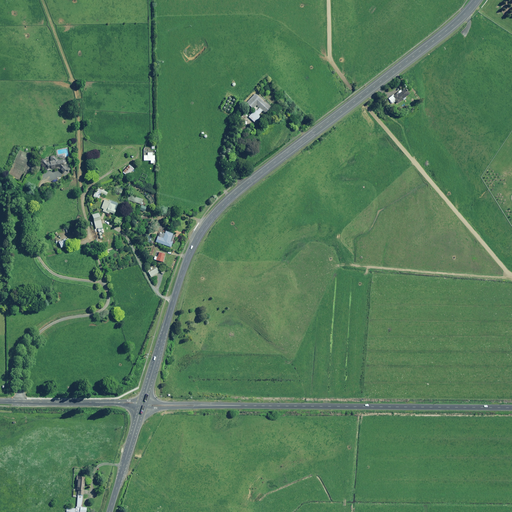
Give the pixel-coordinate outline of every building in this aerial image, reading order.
[(409,94),(405,89),(399,93),(398,92),(389,99),(392,103),(395,101),(397,103),(403,99),(403,100),(405,99),(404,98),(409,94)] [(271,107),(256,93),(246,103),(254,110),(248,117),(254,123),(260,117),(258,115),(262,111),(266,114),(271,107)] [(229,96),(222,108),(224,109),(231,97),(229,96)] [(235,100),(232,98),(226,110),(229,111),(235,100)] [(152,153),(147,153),(147,155),(144,155),(144,161),(150,160),(150,163),(155,163),(155,155),(152,156),(152,153)] [(40,163),(40,164),(47,171),(58,169),(64,174),(67,170),(69,172),(72,169),(69,167),(69,166),(69,165),(69,164),(69,163),(69,162),(68,162),(68,161),(68,160),(67,160),(67,159),(66,158),(63,158),(63,154),(45,157),(45,159),(45,158),(44,158),(43,158),(42,159),(41,159),(41,160),(40,160),(40,161),(40,162),(40,163)] [(108,192),(98,188),(96,192),(95,192),(93,196),(98,198),(101,193),(106,195),(108,192)] [(143,199),(130,195),(129,198),(128,197),(127,200),(141,204),(143,199)] [(109,202),(104,200),(101,208),(103,209),(102,211),(109,214),(109,212),(114,214),(115,210),(114,209),(117,202),(110,200),(109,202)] [(102,228),(98,213),(92,215),(96,229),(102,228)] [(173,234),(166,231),(165,234),(163,233),(161,238),(158,236),(156,242),(170,247),(173,242),(171,241),(173,234)] [(67,245),(65,239),(58,242),(61,248),(67,245)] [(165,254),(159,253),(158,257),(155,256),(154,259),(163,262),(165,254)] [(159,272),(157,268),(148,272),(151,277),(159,272)] [(67,508),(66,511),(77,511),(81,511),(85,511),(86,507),(82,507),(83,490),(84,477),(76,477),(76,482),(77,482),(77,490),(78,490),(77,507),(75,507),(75,508),(67,508)]
